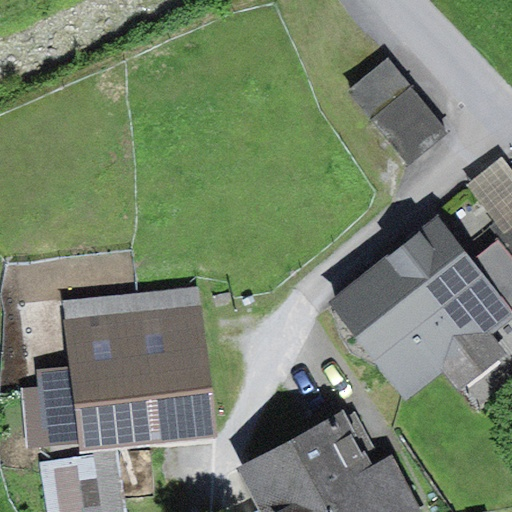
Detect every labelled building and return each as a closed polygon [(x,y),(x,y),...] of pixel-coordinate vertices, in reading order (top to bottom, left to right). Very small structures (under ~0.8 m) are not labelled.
[(390,63),(349,96),(409,170),(450,137),(390,63)] [(496,228),(511,215),(511,172),(503,160),(466,189),(496,228)] [(511,215),(496,228),(492,231),(511,256),(511,215)] [(439,223),(330,309),(406,405),(443,375),(459,395),(503,359),(488,340),(511,321),(511,261),(498,244),(472,265),(439,223)] [(201,288),(61,303),(68,369),(34,373),(35,390),(20,392),(26,446),(81,440),(82,453),(217,439),(201,288)] [(238,475),(258,511),(299,511),(368,473),(360,459),(374,451),(355,418),(349,422),(345,415),(238,475)] [(127,511),(119,457),(43,468),(49,511),(127,511)] [(368,473),(299,511),(420,511),(393,462),(368,473)]
